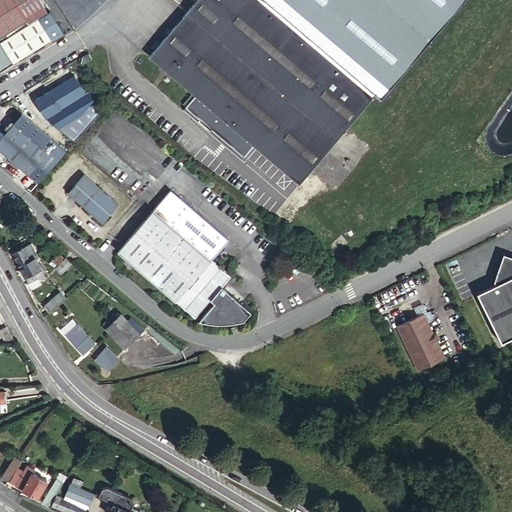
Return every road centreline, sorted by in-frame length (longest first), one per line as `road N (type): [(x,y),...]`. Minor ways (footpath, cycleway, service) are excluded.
road 1 (unclassified): [(0,180),(164,323),(196,340),(270,329),(511,210)]
road 2 (primary): [(301,511),(121,421)]
road 3 (primary): [(121,421),(77,392),(48,357),(0,269)]
road 4 (primary): [(121,421),(260,511)]
